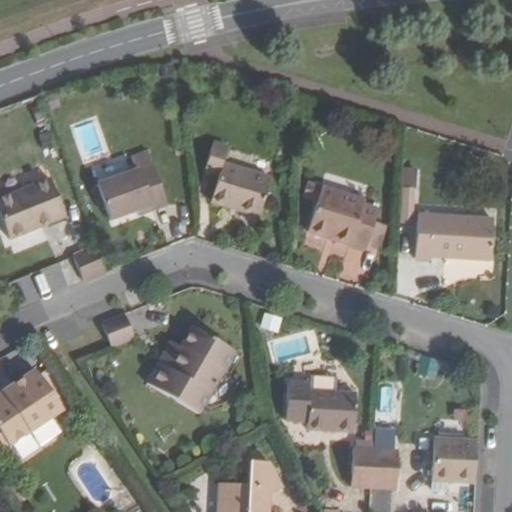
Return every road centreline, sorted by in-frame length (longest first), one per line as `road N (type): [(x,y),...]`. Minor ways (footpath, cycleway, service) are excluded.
road 1 (residential): [(511,352),(197,251),(0,334)]
road 2 (tertiary): [(302,0),(149,34),(0,85)]
road 3 (residential): [(505,511),(511,357)]
